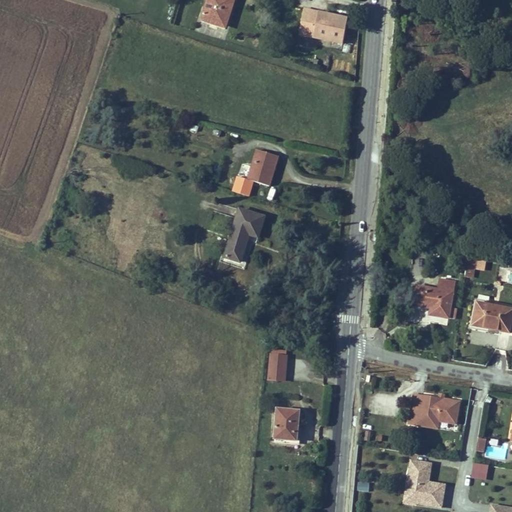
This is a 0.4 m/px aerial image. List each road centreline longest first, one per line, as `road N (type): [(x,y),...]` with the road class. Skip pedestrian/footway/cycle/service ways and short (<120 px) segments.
road 1 (primary): [(378,0),(348,347)]
road 2 (residential): [(511,376),(348,347)]
road 3 (primary): [(348,347),(335,511)]
